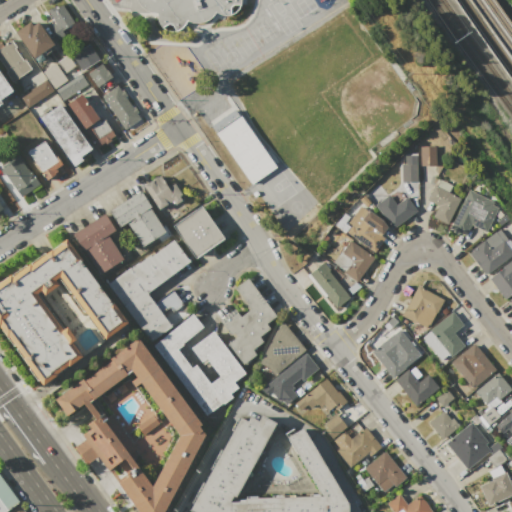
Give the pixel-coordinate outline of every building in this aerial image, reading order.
[(240,0),(238,6),(236,10),(235,11),(230,14),(224,15),(218,14),(215,12),(211,17),(204,21),(202,22),(197,23),(189,21),(186,20),(186,21),(182,26),(177,29),(171,31),(170,30),(165,29),(160,26),(157,21),(156,15),(156,13),(155,13),(147,11),(140,7),(136,0),(240,0)] [(57,39),(64,34),(61,31),(74,22),(61,4),(48,13),(54,22),(48,26),(57,39)] [(33,59),(54,45),(38,22),(33,25),(30,21),(14,32),(33,59)] [(11,82),(31,68),(25,59),(23,60),(14,48),(16,46),(11,39),(0,47),(0,61),(7,71),(5,73),(11,82)] [(82,71),(71,56),(88,44),(99,59),(82,71)] [(65,72),(74,66),(66,54),(57,61),(65,72)] [(53,88),(66,79),(54,62),(42,71),(53,88)] [(102,93),(115,83),(100,63),(87,72),(102,93)] [(0,103),(1,103),(0,101),(0,98),(13,90),(0,71),(0,103)] [(61,101),(54,90),(80,73),(87,83),(61,101)] [(26,107),(20,97),(45,79),(52,89),(26,107)] [(124,129),(139,119),(116,86),(101,96),(124,129)] [(98,119),(81,94),(65,105),(83,130),(85,129),(98,119)] [(40,119),(59,106),(91,151),(78,160),(80,163),(73,168),(40,119)] [(210,125),(235,108),(275,167),(250,184),(210,125)] [(85,129),(98,119),(102,117),(115,136),(98,148),(85,129)] [(26,151),(43,140),(54,156),(56,156),(62,165),(51,172),(53,176),(46,181),(26,151)] [(419,146),(435,146),(436,166),(420,166),(419,146)] [(0,167),(20,197),(39,184),(19,154),(0,167)] [(400,164),(406,164),(405,156),(417,155),(418,180),(402,182),(400,164)] [(143,186),(160,175),(168,187),(175,182),(183,196),(184,199),(183,201),(176,205),(173,201),(158,210),(143,186)] [(425,200),(432,185),(436,187),(439,180),(451,185),(448,192),(460,198),(447,225),(432,218),(437,205),(425,200)] [(450,228),(468,189),(493,201),(492,205),(497,208),(486,232),(470,224),(464,235),(450,228)] [(108,211),(141,190),(152,206),(150,208),(165,231),(142,246),(126,223),(119,228),(108,211)] [(374,204),(388,193),(397,204),(405,196),(416,209),(394,228),(374,204)] [(171,226),(201,205),(223,237),(193,258),(171,226)] [(346,231),(350,225),(348,224),(360,206),(385,222),(383,224),(386,226),(380,235),(384,238),(375,251),(374,250),(346,231)] [(72,235),(105,214),(115,229),(107,234),(123,258),(98,274),(83,250),(82,251),(72,235)] [(511,251),(485,274),(468,253),(498,228),(511,245),(511,251)] [(107,283),(170,237),(189,262),(146,293),(153,302),(170,290),(188,313),(150,341),(107,283)] [(0,280),(10,273),(12,276),(45,251),(46,253),(66,239),(81,259),(80,260),(109,300),(110,299),(128,322),(104,340),(85,314),(83,316),(68,296),(70,295),(57,278),(54,280),(57,285),(44,295),(40,291),(36,294),(62,329),(65,327),(74,339),(71,341),(82,356),(42,385),(0,328),(0,280)] [(356,281),(344,272),(345,271),(332,262),(333,261),(329,258),(335,248),(342,253),(350,241),(373,257),(356,281)] [(488,276),(511,256),(511,291),(505,297),(488,276)] [(306,275),(323,261),(329,269),(328,271),(349,297),(336,308),(326,295),(324,297),(306,275)] [(243,364),(226,343),(232,338),(219,321),(234,309),(240,317),(250,308),(235,289),(247,279),(276,316),(266,325),(269,329),(258,338),(262,343),(252,351),(255,355),(243,364)] [(400,314),(416,285),(442,299),(426,329),(400,314)] [(428,330),(450,312),(472,338),(449,357),(428,330)] [(152,346),(192,314),(202,327),(181,343),(183,345),(177,349),(191,368),(195,364),(209,383),(218,376),(205,359),(201,362),(190,348),(212,331),(244,373),(233,382),(237,388),(229,394),(232,397),(206,416),(152,346)] [(305,349),(270,377),(260,361),(282,322),(305,349)] [(370,350),(393,332),(405,346),(395,354),(405,367),(392,378),(370,350)] [(195,434),(202,437),(164,511),(136,511),(116,484),(133,472),(123,459),(106,471),(96,457),(86,465),(73,448),(84,440),(81,436),(91,428),(87,423),(93,418),(82,404),(66,416),(53,399),(81,378),(83,382),(111,361),(109,359),(137,338),(203,428),(195,434)] [(450,362),(473,342),(495,368),(471,388),(450,362)] [(305,353),(316,368),(301,380),(299,378),(291,384),(293,387),(291,389),(296,395),(282,406),(271,392),(267,395),(262,389),(305,353)] [(395,379),(408,369),(417,381),(426,374),(436,386),(415,404),(395,379)] [(474,390),(495,372),(509,389),(487,406),(474,390)] [(295,403),(327,377),(345,400),(333,410),(331,407),(326,411),(322,405),(319,408),(315,404),(310,409),(307,405),(300,410),(295,403)] [(479,415),(491,406),(498,415),(487,425),(479,415)] [(427,421),(444,408),(457,425),(441,438),(427,421)] [(511,432),(500,418),(511,408),(511,432)] [(320,496),(285,438),(301,428),(347,506),(347,511),(187,511),(240,417),(246,421),(249,416),(256,421),(260,414),(276,423),(233,502),(243,501),(243,498),(320,496)] [(322,425),(335,415),(345,426),(332,437),(322,425)] [(445,442),(469,422),(491,448),(466,468),(445,442)] [(335,449),(364,426),(381,447),(366,459),(364,457),(350,468),(335,449)] [(486,457),(497,448),(505,457),(493,466),(486,457)] [(363,467),(383,451),(404,477),(394,486),(387,477),(377,485),(363,467)] [(511,493),(486,505),(476,485),(505,471),(511,485),(511,493)] [(5,511),(0,511),(0,480),(17,504),(5,511)] [(393,511),(386,503),(398,493),(406,504),(418,495),(431,511),(429,511),(393,511)]
